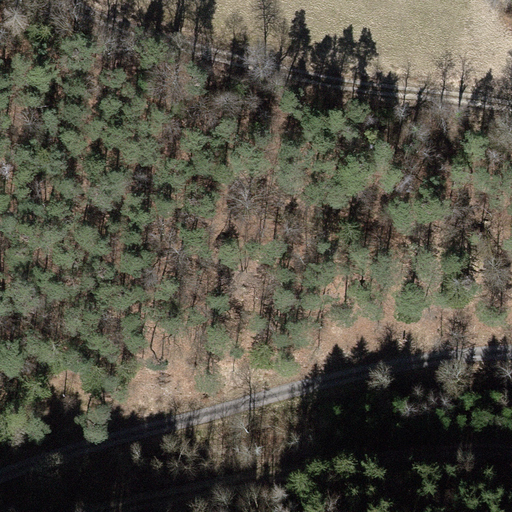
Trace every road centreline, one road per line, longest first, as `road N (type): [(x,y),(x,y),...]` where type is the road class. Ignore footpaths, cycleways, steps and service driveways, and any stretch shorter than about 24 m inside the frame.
road 1 (track): [(0,479),(405,367),(511,355)]
road 2 (track): [(72,0),(149,34),(314,79),(511,107)]
road 3 (track): [(136,511),(483,451),(511,454)]
